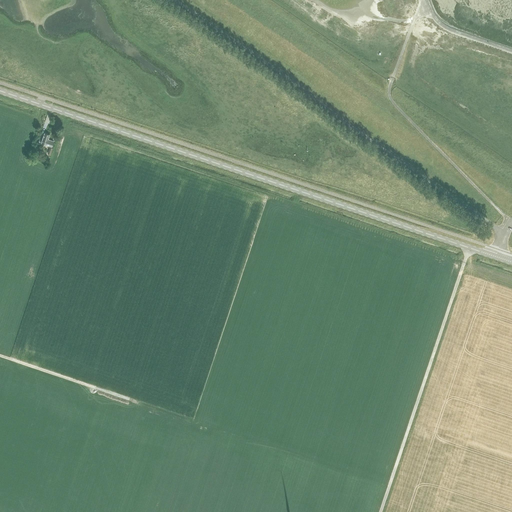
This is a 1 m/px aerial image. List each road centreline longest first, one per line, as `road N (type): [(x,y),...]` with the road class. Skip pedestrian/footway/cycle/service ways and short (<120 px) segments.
road 1 (secondary): [(494,256),(0,91)]
road 2 (unclassified): [(500,235),(173,0)]
